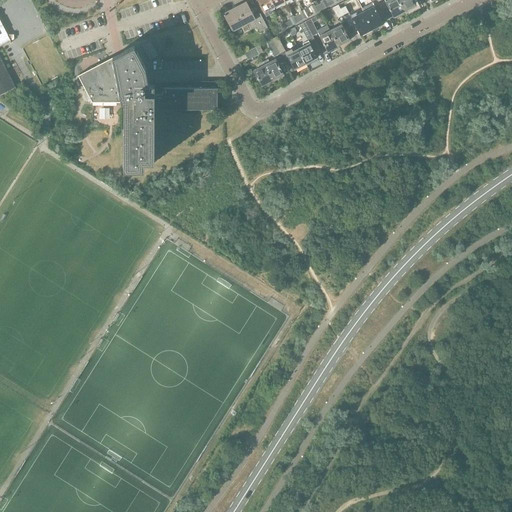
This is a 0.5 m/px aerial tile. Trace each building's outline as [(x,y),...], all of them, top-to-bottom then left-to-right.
[(274,6),(270,0),(257,0),(266,16),(272,13),(270,9),(274,6)] [(318,12),(324,9),(328,6),(325,0),(324,0),(323,0),(320,2),(321,3),(315,6),(318,12)] [(393,17),(403,12),(404,11),(398,0),(388,0),(385,2),(393,17)] [(398,0),(404,11),(415,5),(412,0),(398,0)] [(232,30),(240,26),(244,33),(256,26),(259,32),(267,28),(260,13),(253,17),(246,3),(238,7),(237,5),(231,8),(232,10),(223,14),(224,16),(224,15),(234,34),(234,33),(232,30)] [(383,23),(377,13),(372,3),(367,6),(369,9),(363,12),(371,29),(383,23)] [(315,6),(314,5),(310,7),(313,14),(318,12),(315,6)] [(341,11),(343,15),(348,13),(345,6),(340,9),(341,11)] [(303,20),(307,17),(303,10),(299,13),(299,14),(293,17),(296,23),(303,20)] [(371,29),(363,12),(358,15),(356,12),(350,15),(360,35),(371,29)] [(286,28),(292,25),(296,23),(293,17),(293,16),(288,18),(289,20),(283,24),(286,28)] [(305,22),(310,32),(312,36),(318,33),(312,23),(317,20),(315,17),(305,22)] [(0,94),(15,87),(0,58),(0,46),(10,41),(11,43),(11,42),(0,20),(0,94)] [(283,24),(282,21),(278,24),(281,31),(286,28),(283,24)] [(310,32),(305,22),(299,25),(305,35),(310,32)] [(341,25),(330,30),(338,45),(349,40),(341,25)] [(327,51),(337,46),(338,45),(330,30),(319,36),(327,51)] [(277,36),(272,39),(279,54),(284,61),(288,59),(290,63),(291,62),(294,69),(306,63),(298,49),(292,52),(291,50),(285,52),(285,50),(284,51),(277,36)] [(279,54),(272,39),(266,42),(274,57),(279,54)] [(298,49),(306,63),(317,57),(308,40),(302,43),(304,46),(298,49)] [(151,42),(142,46),(149,60),(158,56),(151,42)] [(117,54),(78,75),(92,102),(124,102),(124,170),(142,170),(142,163),(154,163),(154,109),(217,109),(217,88),(204,88),(204,83),(196,83),(196,88),(163,87),(163,81),(154,81),(154,84),(148,84),(145,67),(134,46),(117,54)] [(255,48),(244,53),(248,60),(259,54),(255,48)] [(276,59),(264,65),(272,80),(273,79),(274,80),(277,79),(276,78),(283,74),(276,59)] [(272,80),(264,65),(253,70),(261,86),(268,82),(269,83),(272,81),(271,80),(272,80)]
